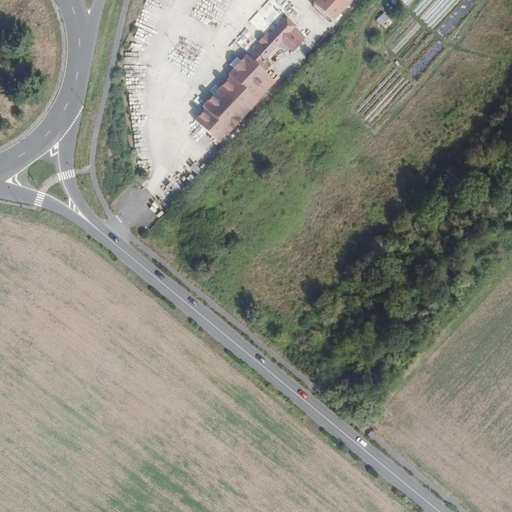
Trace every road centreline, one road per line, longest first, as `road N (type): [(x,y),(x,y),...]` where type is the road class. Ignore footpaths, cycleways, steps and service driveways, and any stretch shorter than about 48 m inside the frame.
road 1 (secondary): [(123,252),(439,511)]
road 2 (secondary): [(123,252),(73,191),(72,89)]
road 3 (secondary): [(0,189),(58,208),(123,252)]
